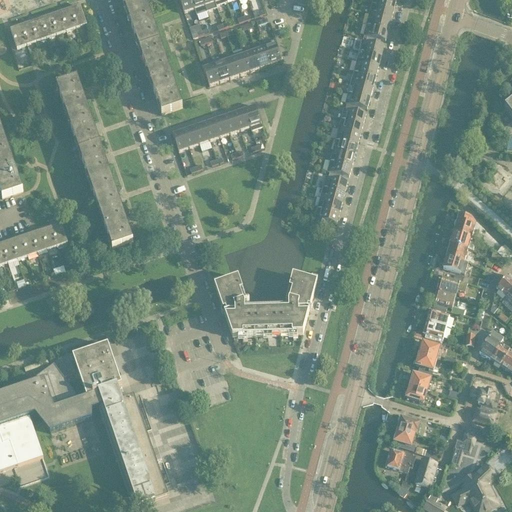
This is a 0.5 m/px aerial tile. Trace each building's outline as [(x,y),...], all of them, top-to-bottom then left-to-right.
[(145,0),(121,0),(128,18),(149,11),(145,0)] [(195,12),(190,0),(179,0),(184,15),(185,15),(185,14),(194,11),(195,12)] [(205,8),(202,0),(190,0),(195,12),(195,11),(205,8)] [(217,8),(213,0),(202,0),(205,8),(206,8),(205,7),(215,4),(216,8),(217,8)] [(397,1),(393,0),(373,0),(372,5),(394,11),(397,1)] [(394,11),(372,5),(369,16),(391,22),(394,11)] [(79,8),(70,11),(77,30),(87,27),(80,7),(79,7),(79,8)] [(77,30),(70,11),(69,11),(70,11),(60,14),(67,34),(77,30)] [(149,11),(128,18),(139,51),(160,44),(149,11)] [(67,34),(60,14),(60,15),(50,18),(57,37),(67,34)] [(391,22),(369,16),(366,26),(388,32),(391,22)] [(57,37),(50,18),(50,17),(50,18),(41,21),(47,40),(57,37)] [(47,40),(41,21),(40,21),(31,24),(37,44),(47,40)] [(37,44),(31,24),(30,24),(30,25),(21,28),(27,47),(37,44)] [(201,25),(191,29),(193,35),(203,32),(201,25)] [(388,32),(366,26),(363,37),(385,43),(388,32)] [(27,47),(21,28),(21,27),(20,28),(11,31),(10,31),(17,51),(27,47)] [(282,64),(274,42),(264,45),(271,67),(281,63),(281,64),(282,64)] [(362,42),(359,53),(381,58),(384,48),(362,42)] [(171,76),(166,62),(160,44),(139,51),(150,84),(171,76)] [(271,67),(264,45),(254,49),(261,71),(261,70),(270,67),(271,68),(271,67)] [(261,71),(254,49),(243,53),(251,74),(260,70),(260,71),(261,71)] [(251,74),(243,53),(233,56),(240,78),(241,78),(241,77),(250,74),(250,75),(251,74)] [(381,58),(359,53),(356,63),(378,69),(381,58)] [(240,78),(233,56),(223,59),(230,81),(231,81),(230,81),(240,77),(240,78)] [(230,81),(223,59),(213,63),(220,85),(220,84),(230,81),(230,82),(230,81)] [(220,85),(213,63),(202,67),(209,89),(210,88),(219,84),(220,85)] [(378,69),(356,63),(353,73),(376,79),(378,69)] [(376,79),(353,73),(351,84),(373,90),(376,79)] [(182,109),(176,91),(171,76),(150,84),(161,116),(182,109)] [(89,113),(81,90),(77,80),(56,87),(68,120),(89,113)] [(373,90),(351,84),(348,94),(370,100),(373,90)] [(370,100),(348,94),(345,105),(367,111),(370,100)] [(263,129),(255,108),(254,108),(245,112),(245,111),(244,111),(252,133),(263,129)] [(344,110),(341,121),(363,127),(366,116),(344,110)] [(252,133),(244,111),(244,112),(235,115),(234,115),(241,133),(250,130),(252,133)] [(89,113),(68,120),(79,153),(100,146),(89,113)] [(241,133),(234,115),(225,119),(224,118),(230,137),(231,137),(231,136),(240,133),(240,134),(241,133)] [(230,137),(224,118),(224,119),(214,122),(220,140),(221,140),(220,140),(230,136),(230,137)] [(363,127),(341,121),(338,131),(360,137),(363,127)] [(220,140),(214,122),(213,122),(204,126),(204,125),(203,125),(210,144),(210,143),(220,140),(220,141),(220,140)] [(210,144),(203,125),(203,126),(194,129),(193,129),(200,147),(209,143),(210,144)] [(0,164),(12,160),(6,142),(1,127),(0,127),(0,164)] [(200,147),(193,129),(184,133),(183,132),(190,151),(190,150),(199,147),(199,148),(200,147)] [(360,137),(338,131),(335,141),(358,147),(360,137)] [(190,151),(183,132),(183,133),(174,136),(173,135),(172,136),(179,155),(180,154),(179,154),(189,150),(189,151),(190,151)] [(480,149),(473,138),(467,142),(474,152),(480,149)] [(358,147),(335,141),(333,152),(355,158),(358,147)] [(111,179),(103,156),(100,146),(79,153),(90,186),(111,179)] [(355,158),(333,152),(330,162),(352,168),(355,158)] [(23,193),(18,179),(12,160),(0,164),(0,193),(2,200),(23,193)] [(352,168),(330,162),(327,173),(349,179),(352,168)] [(326,178),(323,189),(345,195),(348,184),(326,178)] [(122,211),(111,179),(90,186),(101,218),(122,211)] [(345,195),(323,189),(320,199),(342,205),(345,195)] [(342,205),(320,199),(317,210),(339,215),(342,205)] [(336,226),(339,217),(339,215),(317,210),(312,227),(327,231),(328,224),(336,226)] [(133,244),(125,220),(122,211),(101,218),(112,251),(133,244)] [(456,229),(454,235),(471,240),(475,227),(475,224),(470,219),(460,215),(458,222),(457,224),(456,224),(455,228),(456,229)] [(68,245),(61,225),(60,225),(60,226),(51,229),(58,248),(68,245)] [(58,248),(51,229),(50,229),(41,232),(48,252),(58,248)] [(48,252),(41,232),(40,232),(41,233),(31,236),(38,255),(48,252)] [(38,255),(31,236),(31,235),(31,236),(21,239),(28,258),(38,255)] [(471,240),(454,235),(452,240),(451,240),(450,243),(451,245),(450,246),(468,251),(471,240)] [(28,258),(21,239),(12,242),(11,242),(18,262),(28,258)] [(18,262),(11,242),(12,242),(11,242),(11,243),(2,246),(8,265),(18,262)] [(0,267),(8,265),(2,246),(2,245),(1,246),(0,246),(0,267)] [(468,251),(450,246),(450,248),(449,248),(448,252),(449,253),(447,258),(464,263),(468,251)] [(511,258),(502,249),(497,254),(499,257),(508,264),(511,259),(511,258)] [(497,260),(495,264),(503,270),(508,264),(499,257),(497,260)] [(443,270),(461,276),(464,277),(468,264),(464,263),(447,258),(445,264),(444,264),(443,267),(444,269),(443,270)] [(64,268),(54,271),(56,277),(66,274),(64,268)] [(495,278),(488,274),(483,282),(487,285),(490,284),(492,283),(495,278)] [(455,276),(453,281),(460,283),(462,284),(464,279),(455,276)] [(303,337),(310,310),(317,283),(293,277),(285,304),(285,309),(248,310),(247,306),(238,279),(214,287),(232,339),(238,339),(238,337),(246,336),(247,339),(263,338),(263,336),(272,335),(272,338),(289,337),(289,335),(297,334),(297,337),(303,337)] [(496,290),(507,300),(511,294),(511,278),(510,278),(509,277),(496,290)] [(442,278),(441,282),(459,287),(460,283),(453,281),(442,278)] [(24,281),(17,283),(19,289),(26,287),(24,281)] [(439,282),(436,293),(455,299),(458,300),(461,291),(458,290),(459,287),(441,282),(439,282)] [(452,311),(455,299),(436,293),(433,305),(452,311)] [(446,330),(449,318),(445,317),(446,312),(433,308),(432,313),(430,313),(427,324),(446,330)] [(467,313),(465,312),(455,309),(453,315),(455,316),(466,319),(467,313)] [(501,315),(498,319),(505,324),(508,320),(501,315)] [(446,330),(427,324),(424,336),(426,336),(425,340),(442,345),(443,341),(446,330)] [(466,347),(469,347),(474,347),(475,336),(467,336),(466,347)] [(485,358),(490,361),(500,346),(489,339),(480,355),(481,356),(481,357),(484,359),(485,358)] [(420,350),(419,355),(437,361),(440,349),(423,344),(422,345),(421,346),(420,349),(420,350)] [(50,435),(92,421),(92,412),(99,410),(133,510),(168,498),(134,398),(121,402),(116,389),(122,387),(108,346),(73,358),(87,399),(80,401),(54,366),(24,388),(0,396),(0,474),(43,459),(42,459),(28,419),(29,419),(29,418),(35,416),(50,435)] [(500,346),(490,361),(495,365),(495,366),(498,368),(500,367),(501,368),(510,353),(500,346)] [(511,353),(510,353),(501,368),(502,369),(503,370),(505,372),(507,372),(511,375),(511,372),(511,353)] [(419,369),(418,373),(431,377),(432,373),(433,373),(437,361),(419,355),(417,361),(416,362),(415,365),(416,366),(416,368),(419,369)] [(456,366),(457,362),(444,358),(443,362),(456,366)] [(411,382),(410,387),(427,392),(431,381),(430,380),(431,377),(418,373),(417,377),(413,375),(413,377),(412,378),(411,381),(411,382)] [(424,405),(427,392),(410,387),(408,393),(407,394),(406,397),(407,398),(406,400),(424,405)] [(486,393),(479,391),(476,399),(474,398),(473,403),(478,404),(478,406),(483,407),(484,407),(496,411),(500,398),(492,395),(491,393),(488,392),(486,393)] [(397,431),(415,436),(417,437),(420,425),(401,419),(400,421),(399,421),(398,424),(399,426),(397,431)] [(478,440),(479,434),(480,434),(468,430),(466,437),(478,440)] [(412,447),(415,436),(397,431),(396,436),(394,437),(393,440),(394,441),(394,443),(397,444),(396,448),(413,453),(415,448),(412,447)] [(469,455),(471,448),(472,447),(456,442),(454,451),(455,451),(451,462),(459,464),(463,453),(469,455)] [(428,459),(430,454),(418,450),(416,455),(428,459)] [(404,457),(390,452),(385,468),(408,475),(410,469),(412,470),(416,459),(413,458),(413,456),(405,454),(404,457)] [(422,462),(415,485),(438,492),(445,468),(422,462)] [(497,507),(487,487),(495,479),(485,468),(463,489),(465,491),(453,497),(458,507),(470,501),(475,511),(489,511),(490,511),(497,507)] [(427,511),(443,511),(445,509),(435,504),(436,501),(431,498),(424,510),(427,511)]
